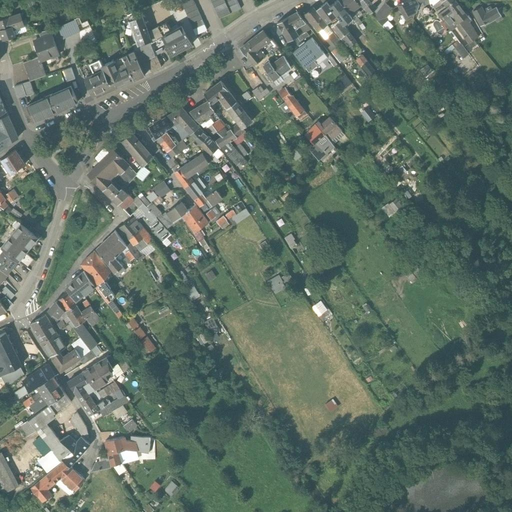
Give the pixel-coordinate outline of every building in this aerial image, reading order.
[(33,0),(26,0),(19,2),(23,13),(36,9),(33,0)] [(204,26),(192,0),(179,0),(193,31),(204,26)] [(210,0),(219,18),(241,9),(237,0),(210,0)] [(347,11),(339,0),(330,7),(336,16),(340,21),(344,26),(352,19),(347,11)] [(357,2),(355,0),(338,0),(339,0),(347,11),(352,19),(355,24),(359,21),(352,11),(359,5),(357,2)] [(359,0),(357,2),(359,5),(360,7),(364,8),(369,14),(376,9),(371,3),(374,0),(359,0)] [(417,0),(401,0),(403,4),(398,7),(405,22),(411,19),(405,8),(417,2),(418,1),(417,0)] [(467,16),(455,0),(447,6),(451,11),(459,21),(467,16)] [(441,1),(434,6),(439,12),(446,7),(441,1)] [(327,3),(317,10),(327,23),(336,16),(330,7),(327,3)] [(446,7),(439,12),(443,17),(451,11),(447,6),(446,7)] [(483,11),(481,7),(473,12),(481,27),(495,19),(500,16),(501,16),(498,10),(497,9),(493,11),(491,7),(483,11)] [(327,25),(313,8),(304,15),(318,32),(318,33),(321,31),(327,25)] [(306,24),(297,13),(278,24),(285,36),(300,27),(299,27),(305,24),(306,24)] [(20,14),(0,20),(0,30),(3,40),(15,37),(13,30),(25,26),(20,14)] [(75,20),(58,28),(62,40),(80,32),(75,20)] [(344,26),(340,21),(331,28),(340,40),(344,37),(350,46),(356,42),(344,26)] [(182,27),(170,33),(165,24),(148,34),(151,42),(152,44),(162,38),(172,56),(192,45),(182,27)] [(300,27),(285,36),(289,42),(310,29),(305,24),(299,27),(300,27)] [(326,37),(321,40),(330,52),(336,48),(337,47),(334,44),(338,41),(331,32),(327,25),(321,31),(326,37)] [(204,26),(193,31),(196,36),(206,31),(204,26)] [(357,26),(353,29),(358,36),(362,32),(357,26)] [(50,30),(39,33),(41,39),(52,35),(50,30)] [(326,37),(321,31),(318,33),(318,32),(316,33),(321,40),(326,37)] [(262,32),(240,50),(253,66),(261,60),(258,57),(262,53),(259,49),(270,40),(262,32)] [(52,35),(41,39),(41,40),(33,42),(39,57),(40,61),(59,54),(52,35)] [(312,38),(293,53),(309,73),(328,58),(312,38)] [(151,42),(139,46),(144,62),(145,61),(151,73),(161,68),(156,56),(152,44),(151,42)] [(336,48),(330,52),(339,63),(344,59),(336,48)] [(134,52),(101,67),(111,88),(112,90),(145,76),(134,52)] [(364,58),(362,55),(356,60),(361,66),(367,62),(371,59),(368,55),(364,58)] [(39,57),(23,63),(30,82),(46,76),(40,61),(39,57)] [(284,57),(271,65),(280,76),(290,68),(284,57)] [(99,61),(80,69),(92,96),(111,88),(101,67),(99,61)] [(269,62),(263,66),(273,81),(280,76),(271,65),(269,62)] [(367,62),(361,66),(366,73),(372,68),(367,62)] [(71,68),(63,70),(67,82),(75,79),(71,68)] [(301,77),(288,86),(293,91),(301,86),(304,90),(309,86),(301,77)] [(342,91),(352,85),(347,77),(337,82),(342,91)] [(236,101),(221,81),(203,94),(209,101),(211,105),(219,98),(227,108),(236,101)] [(30,82),(22,84),(24,90),(32,87),(30,82)] [(22,84),(14,87),(18,98),(26,95),(24,90),(22,84)] [(71,87),(53,95),(52,95),(45,98),(27,106),(34,122),(50,114),(50,115),(61,110),(61,109),(78,102),(71,87)] [(261,93),(257,88),(252,91),(259,101),(269,93),(266,89),(261,93)] [(295,101),(286,88),(279,93),(286,102),(291,108),(297,103),(296,100),(295,101)] [(251,96),(247,92),(242,96),(246,100),(251,96)] [(209,101),(197,108),(205,120),(209,117),(213,122),(209,126),(210,126),(212,125),(219,121),(221,120),(211,105),(209,101)] [(237,102),(236,101),(227,108),(239,123),(239,122),(244,128),(252,121),(240,105),(242,104),(240,101),(237,102)] [(291,108),(286,102),(280,106),(287,115),(288,114),(292,118),(296,115),(299,119),(307,114),(304,111),(297,103),(291,108)] [(191,119),(181,107),(172,114),(166,118),(172,127),(174,125),(179,121),(183,126),(191,119)] [(197,108),(190,112),(199,123),(204,120),(205,120),(197,108)] [(366,108),(362,114),(371,120),(375,114),(366,108)] [(0,127),(2,132),(0,132),(0,149),(18,138),(8,115),(0,119),(0,127)] [(341,130),(330,117),(321,125),(318,122),(313,127),(316,130),(319,127),(324,134),(326,132),(332,139),(341,130)] [(161,119),(154,123),(155,124),(150,127),(155,136),(152,139),(154,142),(157,139),(166,132),(165,131),(172,127),(166,118),(162,120),(161,119)] [(202,131),(191,119),(183,126),(184,127),(189,133),(194,138),(202,131)] [(183,126),(179,121),(174,125),(179,132),(184,127),(183,126)] [(219,121),(212,125),(216,131),(217,132),(225,128),(219,121)] [(239,123),(232,129),(237,137),(245,130),(244,128),(239,122),(239,123)] [(210,126),(205,129),(211,136),(214,134),(215,135),(217,132),(216,131),(212,125),(210,126)] [(232,129),(229,126),(225,129),(225,128),(217,132),(222,137),(223,136),(229,143),(230,142),(237,137),(232,129)] [(179,132),(174,136),(179,142),(183,139),(189,133),(184,127),(179,132)] [(313,127),(305,134),(313,142),(309,146),(320,158),(325,154),(327,157),(329,155),(320,145),(327,139),(323,135),(324,134),(319,127),(316,130),(313,127)] [(202,131),(194,138),(198,143),(208,136),(203,131),(202,131)] [(166,132),(157,139),(167,152),(179,142),(174,136),(171,138),(166,132)] [(146,151),(131,133),(122,141),(138,159),(146,151)] [(213,142),(208,136),(198,143),(210,155),(212,154),(211,153),(213,152),(218,147),(213,142)] [(229,143),(223,136),(222,137),(216,141),(220,147),(229,155),(231,154),(237,160),(239,159),(244,156),(237,148),(235,149),(230,142),(229,143)] [(179,142),(167,152),(171,157),(183,148),(179,142)] [(240,144),(237,146),(237,148),(244,156),(244,155),(247,153),(240,144)] [(124,155),(117,146),(113,150),(121,158),(124,155)] [(15,150),(1,160),(3,163),(10,173),(11,174),(25,164),(15,150)] [(113,150),(88,174),(103,190),(111,183),(107,179),(117,170),(121,174),(129,166),(121,158),(113,150)] [(146,151),(138,159),(144,166),(151,157),(146,151)] [(203,153),(180,169),(189,176),(191,175),(208,163),(204,155),(203,153)] [(244,156),(239,159),(243,165),(249,161),(244,155),(244,156)] [(121,174),(120,175),(121,177),(125,181),(128,185),(136,177),(134,175),(136,174),(129,166),(121,174)] [(189,176),(180,169),(175,172),(186,188),(193,182),(195,180),(191,175),(189,176)] [(10,173),(5,176),(8,181),(13,177),(11,174),(10,173)] [(121,177),(116,182),(120,186),(125,181),(121,177)] [(199,178),(196,181),(195,180),(193,182),(200,190),(205,187),(199,178)] [(166,181),(146,193),(151,202),(171,190),(166,181)] [(193,182),(186,188),(189,193),(194,199),(202,193),(200,190),(193,182)] [(119,191),(111,183),(103,190),(117,205),(121,201),(128,195),(121,189),(119,191)] [(216,190),(206,198),(208,200),(212,205),(222,198),(216,190)] [(10,192),(6,195),(11,203),(15,200),(13,197),(15,195),(13,193),(11,194),(10,192)] [(202,193),(194,199),(200,206),(201,206),(208,200),(206,198),(202,193)] [(128,195),(121,201),(123,203),(119,206),(125,213),(129,209),(125,205),(132,199),(128,195)] [(389,216),(403,206),(398,199),(384,209),(389,216)] [(208,200),(201,206),(204,211),(212,205),(208,200)] [(3,202),(0,204),(0,207),(4,211),(6,209),(7,210),(10,208),(3,202)] [(182,203),(168,214),(173,221),(179,217),(180,217),(182,215),(187,211),(182,203)] [(195,205),(187,211),(182,215),(183,217),(186,220),(199,210),(195,205)] [(233,209),(226,214),(229,218),(236,214),(233,209)] [(199,210),(186,220),(194,233),(208,222),(199,210)] [(156,218),(150,211),(145,215),(152,222),(150,224),(156,231),(163,225),(156,218)] [(164,216),(161,213),(156,218),(163,225),(165,228),(169,224),(163,217),(164,216)] [(173,221),(168,214),(164,216),(163,217),(169,224),(171,226),(183,217),(182,215),(180,217),(179,217),(173,221)] [(224,216),(216,221),(219,225),(226,220),(224,216)] [(134,217),(128,221),(125,217),(119,221),(123,225),(120,227),(129,238),(131,242),(134,245),(142,239),(147,244),(152,240),(134,217)] [(37,237),(21,224),(2,248),(4,250),(18,262),(24,253),(37,237)] [(115,231),(97,249),(104,258),(115,273),(123,267),(114,258),(126,246),(115,231)] [(134,245),(131,242),(126,246),(130,250),(135,258),(138,261),(144,257),(134,245)] [(18,262),(4,250),(0,255),(0,267),(7,274),(18,262)] [(130,250),(125,255),(127,257),(123,260),(127,264),(129,263),(130,265),(132,262),(131,261),(135,258),(130,250)] [(94,252),(81,264),(98,285),(96,286),(96,287),(96,288),(98,291),(104,298),(108,303),(114,296),(101,278),(108,273),(102,262),(94,252)] [(24,253),(18,262),(26,269),(32,261),(24,253)] [(123,267),(115,273),(117,277),(126,270),(123,267)] [(84,272),(73,282),(83,295),(95,286),(84,272)] [(83,295),(73,282),(66,289),(75,300),(80,295),(82,298),(84,297),(83,295)] [(98,291),(94,294),(96,295),(93,297),(97,301),(99,300),(100,301),(104,298),(98,291)] [(68,293),(58,300),(66,312),(66,311),(75,305),(68,293)] [(13,304),(5,297),(0,299),(0,300),(6,311),(13,304)] [(313,304),(322,318),(331,313),(322,298),(313,304)] [(87,308),(80,313),(85,319),(94,313),(90,306),(90,305),(87,301),(83,304),(85,307),(87,306),(87,308)] [(56,302),(48,312),(54,318),(55,317),(57,318),(64,310),(56,302)] [(80,313),(75,305),(66,311),(76,325),(80,322),(85,319),(80,313)] [(45,315),(30,324),(35,332),(50,323),(45,315)] [(211,333),(220,329),(214,316),(205,320),(211,333)] [(70,322),(66,317),(61,320),(65,326),(70,322)] [(133,317),(125,323),(127,325),(129,323),(132,327),(130,329),(131,331),(138,325),(133,317)] [(61,320),(56,323),(60,329),(65,326),(61,320)] [(97,345),(80,322),(76,325),(73,327),(84,341),(91,349),(95,346),(97,345)] [(50,323),(35,332),(39,338),(51,357),(59,352),(54,345),(61,340),(56,333),(50,323)] [(146,335),(140,327),(132,333),(134,334),(137,332),(140,337),(137,339),(138,340),(146,335)] [(5,333),(0,335),(0,376),(19,366),(21,365),(5,333)] [(155,348),(147,337),(140,342),(141,344),(144,342),(149,350),(147,352),(148,354),(155,348)] [(84,341),(75,349),(75,350),(81,357),(91,350),(91,349),(84,341)] [(101,353),(95,346),(91,349),(96,356),(101,353)] [(75,350),(63,358),(59,352),(51,357),(60,371),(66,367),(79,358),(81,357),(75,350)] [(81,357),(79,358),(83,364),(96,356),(91,350),(81,357)] [(106,358),(82,373),(87,383),(89,382),(94,389),(107,381),(103,374),(112,369),(106,358)] [(48,364),(23,381),(26,387),(29,392),(37,387),(53,376),(55,375),(48,364)] [(19,366),(1,376),(6,387),(23,374),(19,366)] [(82,373),(68,382),(77,396),(86,391),(88,394),(94,389),(89,382),(87,383),(82,373)] [(53,376),(37,387),(40,391),(23,403),(26,408),(35,402),(59,385),(53,376)] [(59,385),(35,402),(41,411),(65,394),(59,385)] [(26,387),(19,393),(19,394),(10,399),(13,403),(29,392),(26,387)] [(77,396),(87,410),(90,415),(95,412),(106,406),(103,401),(102,401),(96,405),(88,394),(86,391),(77,396)] [(41,411),(21,426),(28,436),(36,430),(47,422),(55,417),(53,414),(70,402),(65,394),(41,411)] [(110,398),(103,401),(106,406),(111,403),(109,400),(111,400),(110,398)] [(85,425),(76,411),(70,416),(78,428),(85,425)] [(135,418),(124,423),(128,431),(139,426),(135,418)] [(60,440),(47,422),(36,430),(52,450),(61,461),(62,460),(61,460),(69,451),(59,441),(60,440)] [(86,427),(85,425),(78,428),(83,435),(82,437),(87,441),(89,440),(86,427)] [(76,444),(68,436),(60,440),(59,441),(69,451),(61,460),(62,460),(63,461),(70,466),(83,451),(89,443),(87,441),(82,437),(76,444)] [(123,437),(105,441),(107,448),(116,445),(118,452),(127,448),(127,450),(149,452),(150,444),(151,437),(131,437),(131,441),(125,440),(125,438),(124,438),(124,437),(123,437)] [(116,445),(107,448),(109,455),(117,452),(118,452),(116,445)] [(52,450),(44,457),(52,469),(61,461),(52,450)] [(3,451),(0,452),(0,485),(4,494),(20,486),(3,451)] [(117,452),(109,455),(110,462),(113,466),(121,464),(118,452),(117,452)] [(70,466),(63,461),(56,467),(60,473),(52,479),(55,482),(73,497),(75,492),(84,481),(84,480),(70,466)] [(107,462),(94,466),(91,472),(109,468),(107,462)] [(56,467),(31,488),(43,502),(51,494),(47,489),(55,482),(52,479),(60,473),(56,467)]
